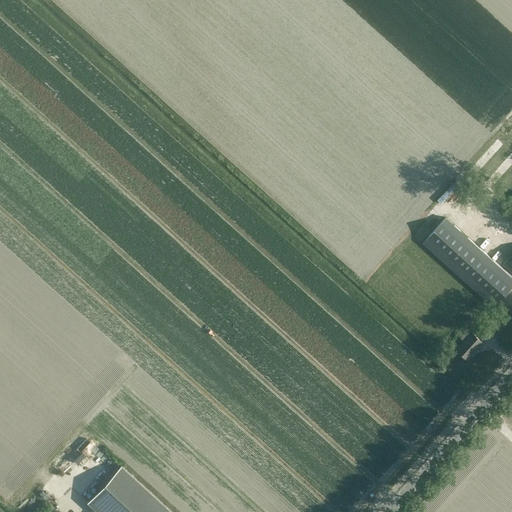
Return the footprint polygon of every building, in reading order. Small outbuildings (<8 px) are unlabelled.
[(493,143),(498,147),(510,133),(505,130),(493,143)] [(493,213),(502,203),(493,195),(484,204),(493,213)] [(494,307),(511,286),(511,276),(446,216),(422,242),(494,307)] [(481,324),(471,316),(464,323),(474,332),(481,324)] [(469,359),(484,342),(472,332),(470,334),(467,331),(462,337),(466,341),(459,349),(469,359)] [(80,432),(73,444),(80,447),(87,436),(80,432)] [(171,511),(120,465),(86,502),(96,511),(171,511)]
